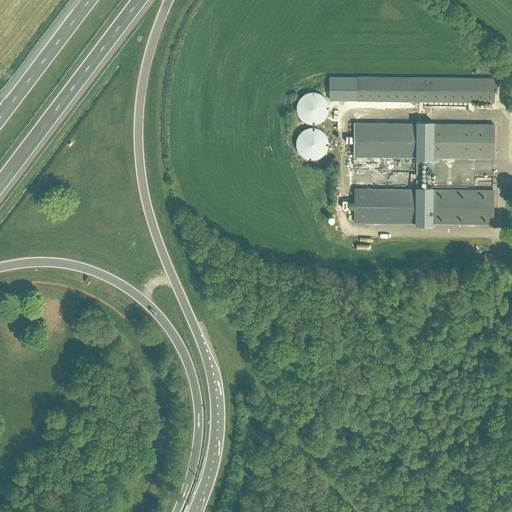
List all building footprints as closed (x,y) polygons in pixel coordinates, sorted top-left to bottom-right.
[(494,102),(495,78),(356,77),(356,101),(494,102)] [(297,104),(297,107),(297,109),(297,111),(298,113),(299,115),(300,117),(302,118),(304,120),(305,121),(307,122),(310,122),(312,123),(314,123),(316,122),(318,122),(320,121),(322,120),(324,118),(325,117),(327,115),(328,113),(328,111),(329,109),(329,107),(329,104),(328,102),(328,100),(327,98),(325,96),(324,95),(322,93),(320,92),(318,91),(316,91),(314,90),(312,90),(310,91),(307,91),(305,92),(304,93),(302,95),(300,96),(299,98),(298,100),(297,102),(297,104)] [(432,125),(432,123),(416,123),(416,124),(356,123),(355,155),(415,156),(415,159),(432,159),(432,157),(492,158),(493,126),(432,125)] [(297,140),(296,142),(297,144),(297,146),(298,149),(299,151),(300,152),(302,154),(303,155),(305,157),(307,157),(309,158),(312,158),(314,158),(316,158),(318,157),(320,157),(322,155),(324,154),(325,152),(327,151),(328,149),(328,146),(329,144),(329,142),(329,140),(328,138),(328,136),(327,134),(325,132),(324,130),(322,129),(320,128),(318,127),(316,126),(314,126),(312,126),(309,126),(307,127),(305,128),(303,129),(302,130),(300,132),(299,134),(298,136),(297,138),(297,140)] [(496,196),(506,195),(505,183),(495,184),(496,196)] [(432,190),(432,188),(414,188),(414,190),(354,189),(354,222),(414,223),(414,225),(431,225),(431,223),(492,224),(493,191),(432,190)] [(507,264),(507,253),(484,253),(484,264),(507,264)]
